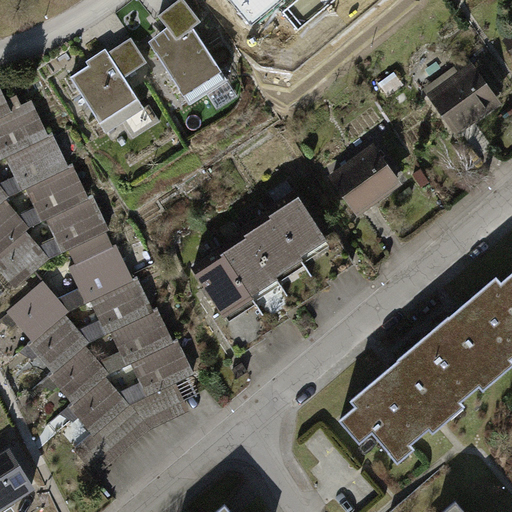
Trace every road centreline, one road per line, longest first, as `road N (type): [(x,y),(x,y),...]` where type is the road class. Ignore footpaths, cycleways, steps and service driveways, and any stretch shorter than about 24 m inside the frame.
road 1 (residential): [(511,202),(256,424)]
road 2 (residential): [(256,424),(152,511)]
